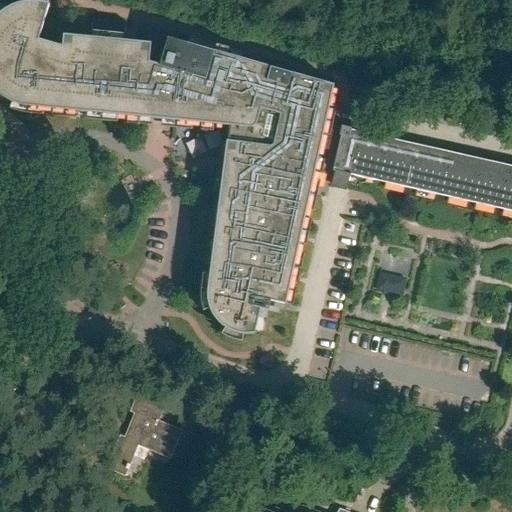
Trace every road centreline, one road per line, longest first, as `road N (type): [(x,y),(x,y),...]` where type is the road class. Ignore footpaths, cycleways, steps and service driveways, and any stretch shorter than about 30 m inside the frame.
road 1 (residential): [(498,453),(139,337),(66,325)]
road 2 (residential): [(66,325),(41,440),(11,511)]
road 3 (residential): [(66,325),(60,294),(0,218)]
